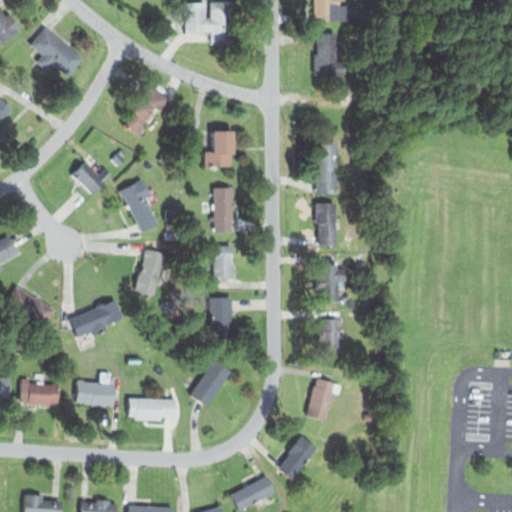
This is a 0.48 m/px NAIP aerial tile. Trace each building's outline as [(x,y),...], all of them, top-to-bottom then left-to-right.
[(313,0),(345,0),(345,12),(337,12),(337,23),(313,23),(313,0)] [(184,32),(197,31),(197,43),(234,42),(233,2),(210,2),(211,19),(205,19),(204,3),(183,4),(184,32)] [(0,5),(19,27),(0,44),(0,5)] [(30,47),(44,29),(81,58),(68,76),(53,64),(47,72),(33,62),(39,54),(30,47)] [(316,33),(340,32),(341,72),(313,73),(312,51),(316,51),(316,33)] [(121,124),(136,133),(152,107),(157,111),(166,97),(146,85),(121,124)] [(0,119),(11,110),(0,97),(0,119)] [(210,128),(236,127),(236,154),(229,154),(230,164),(203,165),(202,149),(210,149),(210,128)] [(312,142),(336,142),(336,194),(312,194),(312,142)] [(110,158),(117,164),(128,153),(121,146),(110,158)] [(68,172),(82,158),(74,150),(76,148),(99,172),(106,165),(118,177),(95,199),(68,172)] [(139,233),(161,223),(147,195),(151,193),(143,177),(117,190),(139,233)] [(212,186),(232,186),(233,232),(214,233),(212,186)] [(313,205),(334,205),(334,243),(314,243),(313,205)] [(181,214),(195,213),(195,224),(181,224),(181,214)] [(0,236),(0,260),(18,251),(8,232),(0,236)] [(213,245),(231,244),(231,280),(210,280),(209,273),(213,273),(213,245)] [(133,289),(157,294),(164,258),(140,253),(133,289)] [(314,264),(341,265),(341,280),(335,280),(335,301),(313,301),(314,264)] [(3,303),(13,285),(56,309),(45,328),(3,303)] [(67,316),(76,336),(119,318),(111,298),(67,316)] [(211,298),(230,298),(230,321),(236,321),(236,336),(212,336),(211,298)] [(317,317),(341,318),(341,360),(316,359),(317,317)] [(215,356),(232,369),(204,406),(188,394),(215,356)] [(76,380),(75,402),(113,404),(115,383),(108,383),(109,369),(98,368),(98,381),(76,380)] [(0,375),(0,395),(8,396),(9,376),(0,375)] [(315,377),(341,384),(339,393),(330,390),(321,422),(303,417),(315,377)] [(19,378),(17,400),(26,400),(26,404),(56,405),(56,381),(28,381),(29,379),(19,378)] [(130,395),(129,415),(136,415),(136,419),(161,420),(161,415),(176,416),(176,396),(130,395)] [(301,435),(317,448),(291,480),(275,468),(301,435)] [(228,495),(237,511),(239,511),(274,492),(264,475),(228,495)] [(24,492),(22,511),(59,511),(60,500),(42,499),(43,494),(24,492)] [(81,500),(80,511),(116,511),(117,503),(111,503),(111,497),(95,496),(95,500),(81,500)] [(126,503),(125,511),(171,511),(172,505),(126,503)] [(223,511),(221,503),(190,511),(223,511)]
